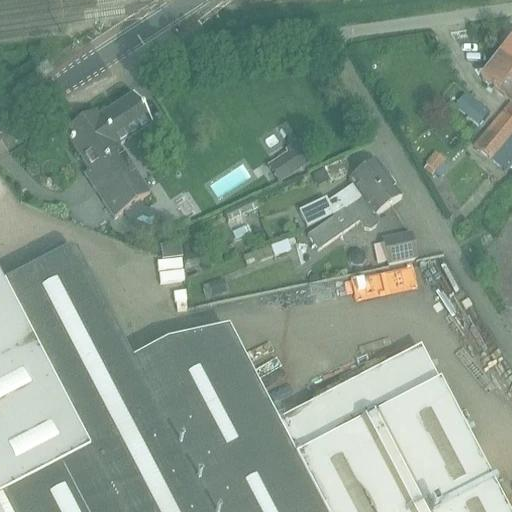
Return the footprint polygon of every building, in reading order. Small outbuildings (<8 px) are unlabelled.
[(511,44),(501,58),(511,66),(511,44)] [(511,66),(501,58),(483,81),(511,104),(474,149),(492,163),(505,148),(510,151),(511,149),(511,66)] [(132,97),(98,120),(95,115),(64,135),(89,173),(84,177),(114,221),(149,198),(117,149),(151,127),(132,97)] [(288,154),(292,161),(294,164),(274,176),(280,186),(312,166),(300,146),(288,154)] [(345,161),(322,170),(329,185),(351,176),(345,161)] [(376,164),(349,183),(352,187),(327,204),(326,201),(299,214),(306,229),(332,216),(334,219),(388,182),(376,164)] [(430,191),(445,177),(435,167),(420,181),(430,191)] [(401,201),(388,182),(334,219),(306,238),(316,253),(360,223),(365,231),(371,232),(378,227),(379,222),(376,218),(401,201)] [(407,238),(379,244),(385,270),(413,264),(407,238)] [(234,259),(249,247),(243,239),(228,250),(234,259)] [(273,258),(290,251),(286,241),(269,247),(273,258)] [(500,511),(417,353),(310,409),(319,427),(285,445),(227,334),(167,346),(130,366),(74,257),(66,255),(51,263),(42,268),(2,289),(0,284),(0,511),(500,511)]
